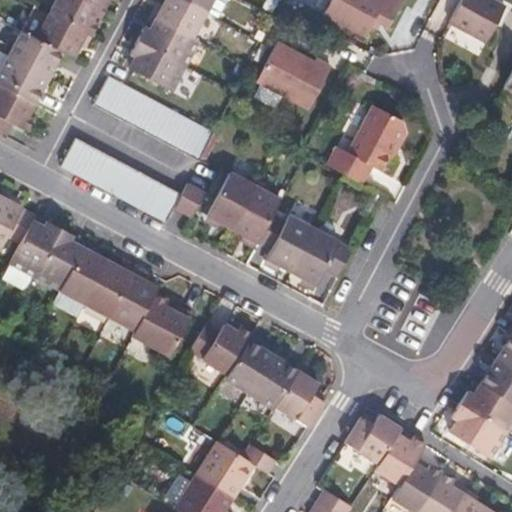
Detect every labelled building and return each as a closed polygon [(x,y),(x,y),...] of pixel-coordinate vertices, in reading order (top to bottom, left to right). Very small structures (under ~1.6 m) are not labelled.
[(83,0),(61,0),(53,16),(89,35),(93,38),(100,24),(96,22),(102,10),(83,0)] [(107,0),(83,0),(102,10),(107,0)] [(207,15),(178,0),(168,0),(157,21),(193,41),(207,15)] [(214,0),(178,0),(207,15),(214,0)] [(333,0),(324,17),(366,38),(374,23),(387,30),(402,0),(333,0)] [(484,0),(463,0),(449,26),(454,29),(487,46),(505,11),(484,0)] [(89,35),(53,16),(39,42),(64,56),(75,62),(89,35)] [(193,41),(157,21),(150,34),(143,30),(135,43),(184,69),(198,43),(193,41)] [(39,42),(23,34),(10,59),(50,81),(64,56),(39,42)] [(184,69),(135,43),(129,57),(136,61),(130,71),(171,93),(184,69)] [(307,110),(330,69),(315,61),(314,64),(276,44),(255,82),(307,110)] [(50,81),(10,59),(0,79),(0,86),(0,87),(37,106),(50,81)] [(122,87),(109,80),(94,109),(106,115),(122,87)] [(0,87),(0,138),(5,141),(13,125),(30,134),(36,123),(30,119),(37,106),(0,87)] [(122,87),(106,115),(120,123),(135,94),(122,87)] [(135,94),(120,123),(133,130),(149,101),(135,94)] [(149,101),(133,130),(146,137),(161,108),(149,101)] [(161,108),(146,137),(160,144),(176,116),(161,108)] [(336,149),(326,166),(345,177),(364,186),(373,170),(382,174),(390,158),(395,148),(400,151),(407,138),(404,126),(372,110),(370,112),(348,155),(336,149)] [(176,116),(160,144),(173,151),(188,122),(176,116)] [(188,122),(173,151),(186,158),(201,129),(188,122)] [(201,129),(186,158),(199,165),(215,136),(201,129)] [(74,177),(89,149),(76,142),(61,170),(74,177)] [(390,158),(400,151),(395,148),(390,158)] [(87,184),(102,156),(89,149),(74,177),(87,184)] [(100,191),(115,163),(102,156),(87,184),(100,191)] [(114,198),(128,170),(115,163),(100,191),(114,198)] [(127,205),(142,177),(128,170),(114,198),(127,205)] [(140,211),(154,184),(142,177),(127,205),(140,211)] [(207,218),(233,231),(255,190),(230,177),(207,218)] [(153,218),(168,191),(154,184),(140,211),(153,218)] [(191,220),(204,195),(187,186),(181,197),(174,211),(191,220)] [(255,190),(233,231),(257,245),(272,218),(280,204),(255,190)] [(166,226),(174,211),(181,197),(168,191),(153,218),(166,226)] [(0,200),(0,253),(15,262),(32,227),(18,220),(23,212),(0,200)] [(272,218),(257,245),(271,252),(266,261),(291,275),(314,233),(289,220),(286,225),(272,218)] [(15,262),(12,269),(36,282),(61,233),(46,225),(42,232),(32,227),(15,262)] [(61,233),(36,282),(62,296),(83,253),(70,247),(74,240),(61,233)] [(314,233),(291,275),(316,288),(323,274),(336,281),(352,253),(314,233)] [(83,253),(62,296),(87,309),(108,267),(83,253)] [(108,267),(87,309),(112,322),(133,280),(108,267)] [(133,280),(112,322),(139,336),(158,298),(160,294),(133,280)] [(139,336),(136,340),(174,360),(196,318),(158,298),(139,336)] [(210,329),(193,357),(229,380),(249,349),(252,344),(239,336),(236,340),(225,333),(222,337),(210,329)] [(511,337),(497,362),(511,371),(511,337)] [(251,399),(273,365),(249,349),(229,380),(227,384),(251,399)] [(511,371),(497,362),(481,386),(511,406),(511,371)] [(276,416),(278,412),(298,381),(273,365),(251,399),(276,416)] [(278,412),(310,432),(325,410),(311,400),(316,393),(298,381),(278,412)] [(511,406),(481,386),(474,398),(467,393),(458,406),(505,437),(511,426),(511,406)] [(505,437),(458,406),(450,419),(457,423),(449,436),(490,461),(505,437)] [(362,423),(346,448),(379,470),(402,434),(381,421),(375,431),(362,423)] [(402,434),(379,470),(375,476),(399,491),(418,461),(426,448),(402,434)] [(218,446),(195,479),(234,503),(256,471),(245,464),(221,448),(218,446)] [(245,464),(256,471),(271,480),(279,469),(253,452),(245,464)] [(408,511),(420,511),(443,477),(418,461),(399,491),(392,502),(408,511)] [(454,511),(464,498),(467,492),(443,477),(420,511),(454,511)] [(195,479),(173,511),(228,511),(234,503),(195,479)] [(325,494),(317,507),(324,511),(351,511),(325,494)] [(485,511),(464,498),(454,511),(485,511)]
